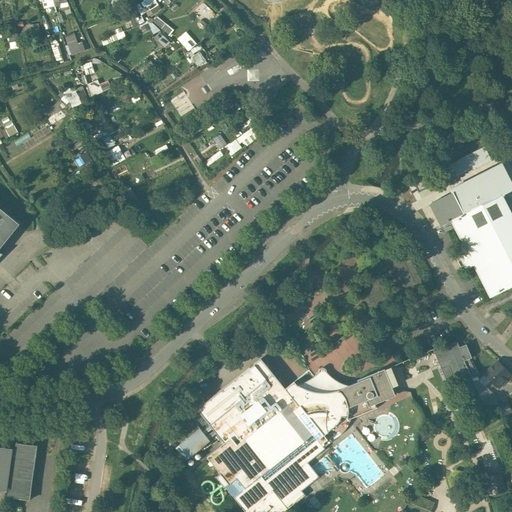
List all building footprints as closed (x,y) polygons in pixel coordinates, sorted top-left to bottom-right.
[(35,0),(36,2),(41,1),(43,9),(47,8),(50,15),(55,12),(51,0),(35,0)] [(109,0),(110,0),(113,9),(128,4),(126,0),(109,0)] [(160,9),(154,0),(148,0),(138,6),(146,19),(160,9)] [(504,0),(505,2),(503,3),(506,11),(511,8),(511,0),(510,0),(509,0),(504,0)] [(136,14),(129,17),(133,28),(144,24),(141,16),(137,17),(136,14)] [(157,17),(153,23),(168,35),(172,30),(157,17)] [(16,23),(6,24),(10,48),(20,47),(16,23)] [(38,36),(39,41),(47,40),(43,24),(25,26),(27,37),(38,36)] [(146,24),(141,27),(145,36),(150,33),(146,24)] [(158,41),(163,36),(160,32),(155,37),(158,41)] [(172,33),(169,36),(180,45),(183,42),(172,33)] [(73,34),(64,37),(71,56),(80,53),(77,43),(73,34)] [(144,39),(143,35),(130,42),(132,45),(144,39)] [(170,43),(163,35),(163,36),(158,41),(164,48),(170,43)] [(199,44),(195,39),(183,46),(186,51),(199,44)] [(63,61),(56,40),(49,42),(56,64),(63,61)] [(82,41),(77,43),(80,53),(85,51),(82,41)] [(202,49),(200,45),(188,53),(190,57),(202,49)] [(199,52),(191,58),(197,66),(205,61),(199,52)] [(63,94),(52,83),(49,87),(68,107),(87,99),(82,87),(63,94)] [(109,83),(89,93),(91,98),(111,88),(109,83)] [(104,117),(140,100),(138,95),(88,119),(94,130),(106,123),(104,117)] [(40,112),(44,119),(65,107),(61,100),(40,112)] [(234,100),(222,108),(228,117),(240,109),(234,100)] [(36,126),(39,131),(51,124),(48,119),(36,126)] [(242,133),(254,125),(250,120),(238,128),(242,133)] [(76,121),(69,126),(77,138),(84,133),(76,121)] [(198,123),(184,132),(187,137),(201,129),(198,123)] [(258,123),(250,129),(256,136),(264,131),(258,123)] [(14,126),(6,131),(9,137),(18,133),(14,126)] [(104,141),(108,149),(115,146),(110,135),(115,133),(112,127),(101,132),(93,137),(96,142),(97,141),(98,144),(104,141)] [(250,130),(236,140),(239,144),(253,134),(250,130)] [(111,135),(114,141),(122,138),(118,131),(111,135)] [(235,140),(225,148),(230,156),(241,148),(235,140)] [(204,144),(199,148),(205,157),(211,154),(204,144)] [(118,146),(102,154),(109,168),(125,160),(118,146)] [(451,172),(447,174),(452,184),(483,168),(485,172),(507,161),(511,170),(511,146),(492,157),(490,152),(458,169),(456,164),(449,168),(451,172)] [(84,170),(95,162),(87,150),(76,158),(84,170)] [(223,155),(220,152),(204,164),(207,167),(223,155)] [(86,175),(89,182),(105,174),(101,167),(86,175)] [(119,172),(123,178),(132,173),(128,167),(119,172)] [(116,174),(111,176),(120,191),(125,189),(116,174)] [(99,178),(84,186),(89,196),(104,188),(99,178)] [(470,209),(499,195),(501,193),(494,181),(464,197),(470,209)] [(470,209),(464,197),(456,200),(452,192),(429,204),(440,226),(451,221),(450,219),(470,209)] [(450,219),(451,221),(467,252),(459,256),(466,269),(474,265),(489,296),(511,284),(511,219),(499,195),(470,209),(450,219)] [(0,255),(2,254),(0,252),(0,242),(16,223),(0,209),(0,255)] [(466,345),(459,347),(456,341),(441,348),(446,361),(454,358),(462,375),(469,372),(463,361),(471,358),(466,345)] [(441,348),(440,346),(433,349),(439,365),(447,362),(446,361),(441,348)] [(395,395),(383,368),(356,379),(357,381),(349,385),(343,384),(334,380),(328,374),(326,372),(324,368),(322,367),(319,368),(318,369),(318,372),(313,376),(308,369),(284,388),(260,358),(252,363),(252,365),(249,367),(247,367),(196,409),(216,435),(213,438),(215,441),(217,440),(220,445),(206,457),(219,473),(215,477),(223,487),(225,486),(244,511),(283,511),(305,495),(301,490),(318,476),(307,462),(324,449),(323,447),(331,441),(328,438),(337,431),(339,434),(344,430),(349,422),(350,418),(347,417),(347,411),(347,407),(364,400),(367,407),(395,395)] [(462,375),(454,358),(446,361),(447,362),(439,365),(446,382),(462,375)] [(509,374),(496,361),(483,374),(496,387),(509,374)] [(493,391),(491,386),(481,390),(483,395),(493,391)] [(493,394),(481,400),(485,407),(497,401),(493,394)] [(501,404),(504,414),(511,412),(509,401),(501,404)] [(498,420),(483,427),(488,437),(503,430),(498,420)] [(185,431),(189,436),(199,428),(195,423),(185,431)] [(209,440),(199,428),(189,436),(174,448),(185,460),(209,440)] [(4,496),(13,497),(29,499),(36,445),(11,442),(10,449),(4,496)] [(0,447),(0,511),(2,511),(4,496),(10,449),(0,447)] [(464,473),(455,471),(449,477),(451,486),(460,488),(466,482),(464,473)] [(501,475),(486,479),(490,495),(505,491),(501,475)] [(2,511),(11,511),(13,497),(4,496),(2,511)] [(427,511),(431,503),(414,496),(408,510),(412,511),(427,511)] [(494,499),(493,511),(505,511),(505,500),(494,499)]
